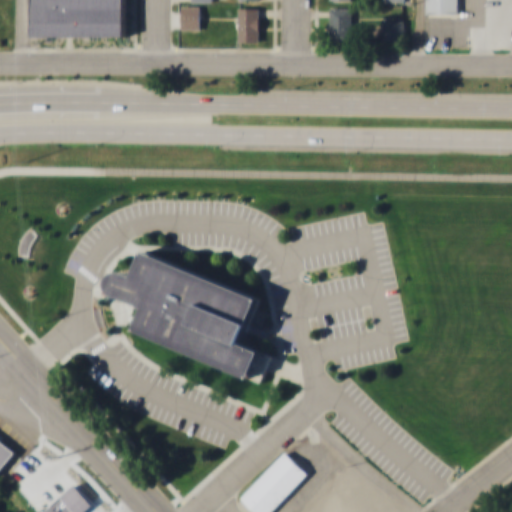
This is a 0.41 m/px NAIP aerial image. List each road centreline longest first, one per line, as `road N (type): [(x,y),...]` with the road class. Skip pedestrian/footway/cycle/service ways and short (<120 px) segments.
road 1 (primary): [(0,127),(511,137)]
road 2 (primary): [(511,112),(0,104)]
road 3 (residential): [(511,62),(0,61)]
road 4 (primary): [(155,511),(10,352)]
